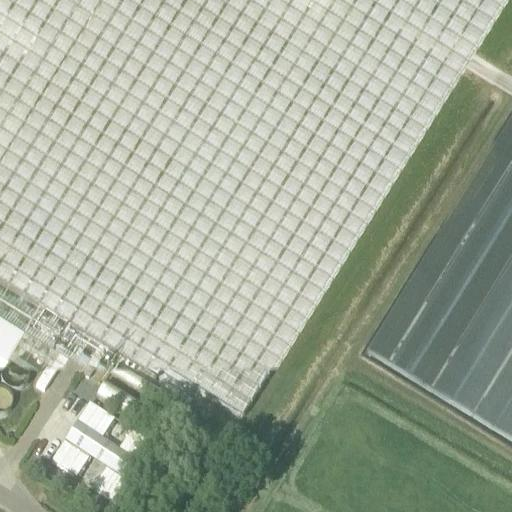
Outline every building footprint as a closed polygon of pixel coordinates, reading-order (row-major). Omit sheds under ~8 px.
[(0,0),(0,365),(25,324),(101,372),(118,345),(241,421),(411,149),(504,0),(0,0)] [(56,412),(81,429),(93,410),(68,393),(56,412)] [(107,419),(95,438),(120,454),(133,435),(107,419)] [(37,445),(24,464),(49,480),(62,461),(37,445)] [(139,474),(120,462),(103,487),(122,499),(139,474)] [(75,469),(62,488),(87,505),(100,486),(75,469)]
